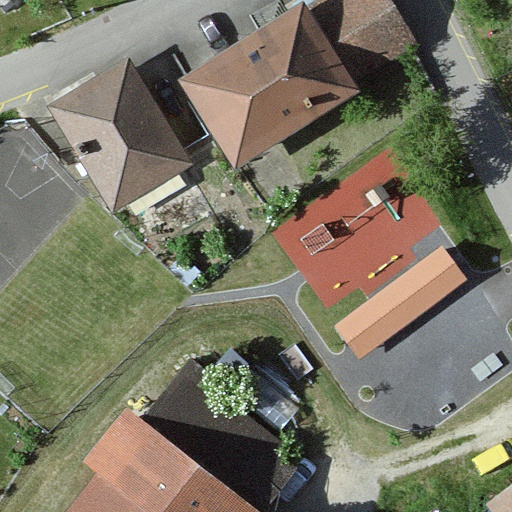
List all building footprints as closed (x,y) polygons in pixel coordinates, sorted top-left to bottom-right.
[(373,0),(304,0),(164,88),(220,177),(410,57),(373,0)] [(115,65),(38,111),(101,216),(178,170),(115,65)] [(442,246),(334,326),(359,360),(467,280),(442,246)] [(233,511),(107,411),(61,467),(81,484),(58,511),(233,511)] [(511,511),(511,483),(472,511),(511,511)]
